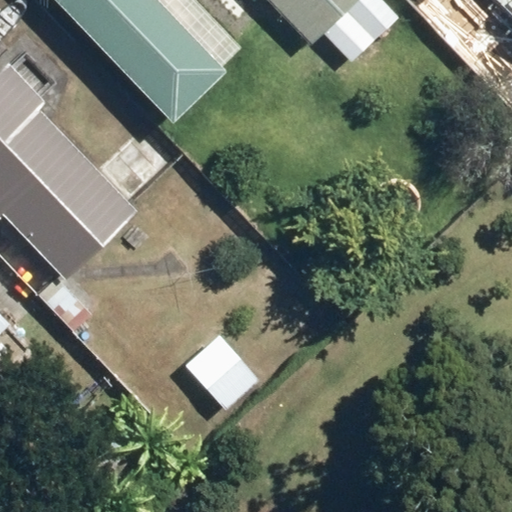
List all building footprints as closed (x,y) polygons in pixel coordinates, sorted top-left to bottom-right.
[(52,0),(146,121),(202,79),(141,0),(52,0)] [(262,0),(308,46),(355,0),(262,0)] [(0,92),(0,204),(57,262),(114,207),(0,92)] [(216,329),(175,364),(219,416),(260,381),(216,329)] [(144,464),(116,432),(77,466),(106,498),(144,464)]
